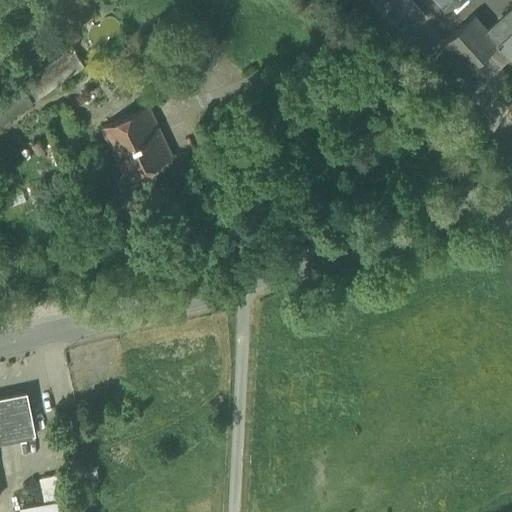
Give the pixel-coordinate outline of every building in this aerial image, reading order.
[(471,66),(497,42),(511,28),(511,6),(511,7),(486,30),(472,15),(444,40),(469,68),(471,66)] [(511,54),(511,28),(497,42),(510,56),(511,54)] [(471,66),(484,80),(510,56),(497,42),(471,66)] [(49,70),(22,89),(18,84),(0,96),(0,126),(33,104),(38,100),(84,67),(73,52),(49,70)] [(102,131),(126,181),(170,159),(146,110),(102,131)] [(0,439),(34,433),(26,393),(0,398),(0,439)] [(40,478),(44,499),(68,495),(63,473),(40,478)] [(76,511),(74,498),(20,507),(21,511),(76,511)]
